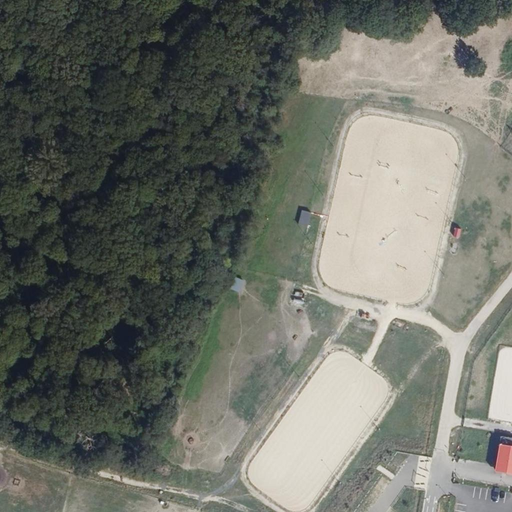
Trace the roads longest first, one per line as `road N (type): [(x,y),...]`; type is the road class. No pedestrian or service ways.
road 1 (residential): [(430,511),(463,338),(511,284)]
road 2 (track): [(0,446),(237,511)]
